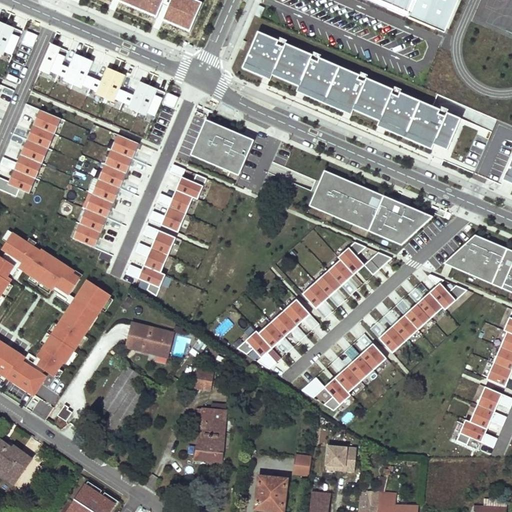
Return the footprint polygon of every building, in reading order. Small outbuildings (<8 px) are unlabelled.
[(203,2),(197,0),(121,0),(121,1),(156,16),(162,3),(170,7),(164,21),(191,32),(203,2)] [(368,0),(445,33),(447,28),(459,0),(368,0)] [(459,0),(447,28),(449,29),(461,0),(459,0)] [(259,6),(255,15),(261,18),(265,8),(259,6)] [(14,31),(5,27),(0,39),(0,52),(4,55),(5,52),(13,55),(23,32),(15,28),(14,31)] [(38,36),(27,31),(21,44),(33,49),(38,36)] [(462,119),(258,32),(245,64),(273,76),(275,71),(301,82),(299,87),(354,110),(356,105),(382,116),(380,121),(434,145),(436,140),(450,146),(462,119)] [(50,47),(40,70),(50,74),(51,72),(58,75),(62,65),(68,51),(61,48),(59,50),(50,47)] [(70,68),(62,65),(58,75),(65,78),(64,80),(73,84),(83,61),(74,57),(70,68)] [(92,65),(83,61),(73,84),(82,88),(83,85),(90,88),(95,79),(87,75),(92,65)] [(273,76),(245,64),(243,69),(271,81),(273,76)] [(102,82),(95,79),(90,88),(97,91),(96,94),(105,98),(116,75),(106,71),(102,82)] [(301,82),(275,71),(273,76),(299,87),(301,82)] [(125,78),(116,75),(105,98),(115,102),(116,99),(123,102),(127,92),(120,89),(125,78)] [(134,95),(127,92),(123,102),(130,105),(129,108),(138,112),(148,88),(139,85),(134,95)] [(354,110),(299,87),(297,92),(352,115),(354,110)] [(157,92),(148,88),(138,112),(147,116),(148,113),(156,116),(166,93),(158,89),(157,92)] [(179,98),(168,93),(163,104),(174,109),(179,98)] [(207,116),(210,110),(198,105),(196,111),(207,116)] [(382,116),(356,105),(354,110),(380,121),(382,116)] [(60,118),(40,110),(34,125),(53,133),(60,118)] [(62,119),(60,118),(53,133),(55,134),(62,119)] [(255,140),(206,120),(203,128),(201,134),(198,139),(196,145),(193,151),(191,155),(240,176),(241,171),(244,166),(246,160),(249,154),(251,148),(254,143),(255,140)] [(434,145),(380,121),(378,126),(432,150),(434,145)] [(53,133),(34,125),(27,140),(47,148),(53,133)] [(55,134),(53,133),(47,148),(49,149),(55,134)] [(120,136),(118,135),(112,150),(114,151),(120,136)] [(140,144),(120,136),(114,151),(133,159),(140,144)] [(47,148),(27,140),(21,155),(40,163),(47,148)] [(448,151),(450,146),(436,140),(434,145),(448,151)] [(49,149),(47,148),(40,163),(43,164),(49,149)] [(114,151),(112,150),(105,165),(108,166),(114,151)] [(133,159),(114,151),(108,166),(127,174),(133,159)] [(40,163),(21,155),(15,170),(34,178),(40,163)] [(43,164),(40,163),(34,178),(36,179),(43,164)] [(186,170),(174,164),(170,172),(182,177),(177,190),(194,197),(198,199),(207,179),(197,174),(194,182),(183,177),(186,170)] [(108,166),(105,165),(99,179),(101,180),(108,166)] [(127,174),(108,166),(101,180),(121,189),(127,174)] [(34,178),(15,170),(9,182),(0,177),(0,189),(17,197),(20,190),(27,193),(34,178)] [(434,217),(325,170),(320,182),(315,193),(310,206),(394,242),(402,245),(434,217)] [(36,179),(34,178),(27,193),(30,194),(36,179)] [(101,180),(99,179),(93,194),(95,195),(101,180)] [(121,189),(101,180),(95,195),(114,203),(121,189)] [(194,197),(177,190),(176,190),(180,192),(177,200),(173,198),(161,193),(157,202),(186,215),(194,197)] [(95,195),(93,194),(86,209),(89,210),(95,195)] [(114,203),(95,195),(89,210),(108,218),(114,203)] [(186,215),(157,202),(173,209),(169,218),(165,216),(153,211),(150,220),(179,233),(186,215)] [(89,210),(86,209),(80,224),(82,225),(89,210)] [(108,218),(89,210),(82,225),(102,233),(108,218)] [(73,239),(76,240),(82,225),(80,224),(73,239)] [(102,233),(82,225),(76,240),(95,248),(102,233)] [(177,238),(147,225),(143,234),(155,239),(159,241),(155,250),(152,248),(140,243),(169,256),(177,238)] [(7,241),(13,232),(9,229),(3,238),(7,241)] [(7,241),(2,248),(7,251),(23,262),(19,267),(31,275),(52,289),(53,290),(56,286),(70,295),(80,279),(73,274),(75,271),(41,249),(40,250),(34,246),(27,242),(13,232),(7,241)] [(511,250),(476,235),(472,239),(465,244),(461,249),(456,253),(451,257),(447,261),(444,263),(469,274),(511,292),(511,250)] [(30,237),(27,242),(34,246),(37,242),(30,237)] [(367,247),(355,242),(339,257),(341,260),(355,275),(365,265),(374,275),(380,269),(371,260),(365,265),(357,256),(367,247)] [(169,256),(140,243),(136,252),(148,257),(152,259),(148,267),(144,265),(144,266),(162,273),(169,256)] [(7,251),(3,257),(15,265),(7,276),(11,279),(19,267),(23,262),(7,251)] [(393,258),(379,252),(371,260),(380,269),(393,258)] [(3,257),(0,255),(0,295),(6,287),(11,279),(7,276),(15,265),(3,257)] [(355,275),(341,260),(329,271),(342,286),(349,280),(347,277),(352,272),(354,275),(355,275)] [(142,270),(130,265),(127,274),(150,284),(147,290),(157,296),(166,275),(162,273),(144,266),(142,270)] [(364,268),(341,289),(348,297),(371,276),(364,268)] [(73,274),(80,279),(83,275),(76,270),(75,271),(73,274)] [(342,286),(329,271),(316,282),(330,297),(337,291),(334,288),(339,283),(342,286)] [(437,286),(430,292),(443,307),(451,301),(453,304),(468,290),(456,285),(449,292),(441,283),(444,280),(431,274),(428,276),(437,286)] [(49,293),(52,289),(31,275),(28,279),(49,293)] [(66,321),(62,318),(58,325),(52,334),(51,335),(44,345),(38,356),(42,359),(38,365),(44,370),(54,376),(59,368),(63,362),(65,364),(88,329),(85,327),(94,314),(97,316),(101,309),(108,298),(111,295),(88,280),(75,299),(73,302),(77,305),(66,321)] [(330,297),(316,282),(303,294),(317,309),(324,302),(321,299),(327,295),(329,298),(330,297)] [(75,299),(70,295),(56,286),(53,290),(67,299),(65,302),(71,306),(62,318),(66,321),(77,305),(73,302),(75,299)] [(6,287),(0,295),(0,304),(10,290),(6,287)] [(425,297),(418,304),(431,318),(443,307),(430,292),(430,293),(433,296),(427,300),(425,297)] [(108,298),(101,309),(105,312),(113,301),(108,298)] [(311,314),(297,299),(284,311),(298,326),(295,323),(301,318),(303,321),(311,314)] [(412,309),(405,315),(418,330),(431,318),(418,304),(417,304),(420,307),(415,312),(412,309)] [(284,311),(272,322),(285,337),(283,334),(288,329),(291,332),(298,326),(284,311)] [(85,327),(88,329),(89,330),(98,317),(97,316),(94,314),(85,327)] [(399,320),(392,326),(406,341),(418,330),(405,315),(408,318),(402,323),(399,320)] [(48,331),(52,334),(58,325),(54,322),(48,331)] [(285,337),(272,322),(259,334),(273,349),(273,348),(270,345),(276,341),(278,344),(285,337)] [(132,324),(126,347),(144,351),(149,353),(161,355),(166,332),(132,324)] [(387,331),(379,338),(393,353),(406,341),(392,326),(392,327),(395,330),(390,335),(387,331)] [(259,334),(257,331),(238,348),(247,355),(254,349),(262,357),(258,361),(270,369),(277,362),(268,353),(273,349),(259,334)] [(166,332),(161,355),(168,357),(173,334),(166,332)] [(511,333),(508,332),(501,347),(511,352),(511,333)] [(40,343),(44,345),(51,335),(47,333),(40,343)] [(0,373),(5,377),(34,395),(46,376),(42,373),(44,370),(38,365),(33,362),(0,340),(0,373)] [(387,358),(374,343),(366,350),(369,353),(363,358),(361,355),(360,355),(374,370),(387,358)] [(511,352),(501,347),(494,363),(511,370),(511,352)] [(361,382),(374,370),(360,355),(353,362),(356,365),(351,369),(348,366),(348,367),(361,382)] [(42,359),(38,356),(33,362),(38,365),(42,359)] [(511,370),(494,363),(487,379),(506,387),(510,378),(506,376),(509,370),(511,370)] [(141,376),(127,367),(101,405),(112,412),(115,414),(110,422),(104,431),(117,439),(146,396),(137,389),(140,384),(137,382),(141,376)] [(197,367),(194,389),(204,391),(208,369),(197,367)] [(335,378),(349,393),(361,382),(348,367),(341,373),(343,376),(338,381),(336,378),(335,378)] [(59,368),(54,376),(58,379),(63,371),(59,368)] [(208,369),(204,391),(211,392),(215,370),(208,369)] [(349,393),(335,378),(325,387),(316,377),(302,390),(314,398),(325,388),(333,397),(324,404),(334,411),(351,395),(349,393)] [(511,405),(511,397),(486,387),(478,405),(507,417),(495,412),(491,410),(495,402),(499,403),(511,408),(511,405)] [(324,405),(330,397),(322,391),(316,399),(324,405)] [(33,414),(47,418),(52,404),(38,399),(33,414)] [(59,415),(66,421),(72,412),(67,409),(69,408),(65,405),(59,415)] [(507,417),(478,405),(471,422),(484,428),(488,419),(491,421),(503,426),(507,417)] [(202,420),(195,460),(222,462),(226,411),(213,410),(197,409),(195,419),(202,420)] [(471,422),(466,420),(457,441),(467,445),(471,438),(494,448),(498,439),(486,434),(488,429),(484,428),(471,422)] [(12,448),(0,439),(0,464),(10,472),(12,468),(18,473),(27,460),(21,456),(22,455),(12,448)] [(14,445),(12,448),(22,455),(21,456),(27,460),(18,473),(12,468),(10,472),(0,464),(0,474),(14,484),(33,459),(14,445)] [(344,471),(355,472),(357,449),(328,446),(326,465),(345,467),(344,471)] [(312,456),(296,455),(294,473),(310,475),(312,456)] [(154,487),(157,478),(151,476),(148,485),(154,487)] [(256,509),(283,511),(287,480),(260,477),(256,509)] [(377,489),(384,491),(387,479),(380,477),(377,489)] [(89,481),(86,486),(100,495),(103,491),(89,481)] [(100,495),(86,486),(68,511),(110,511),(115,505),(115,504),(103,496),(100,495)] [(360,497),(358,511),(377,511),(380,493),(366,492),(366,488),(363,487),(363,491),(361,491),(360,497)] [(103,496),(115,504),(115,505),(117,506),(120,502),(106,492),(103,496)] [(309,511),(329,511),(331,495),(311,493),(309,511)] [(395,494),(380,493),(377,511),(417,511),(418,507),(394,506),(395,494)] [(506,511),(507,500),(484,499),(484,507),(474,507),(473,511),(506,511)]
